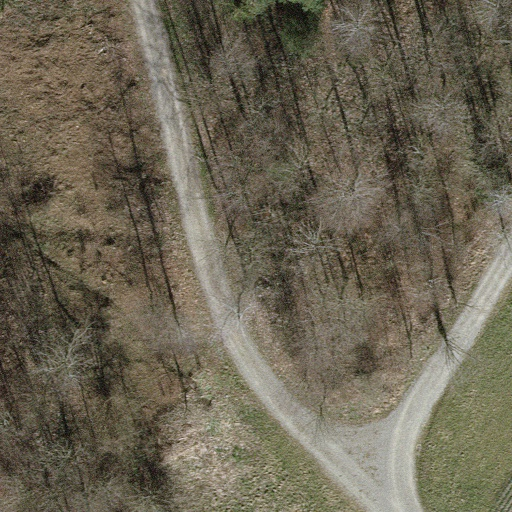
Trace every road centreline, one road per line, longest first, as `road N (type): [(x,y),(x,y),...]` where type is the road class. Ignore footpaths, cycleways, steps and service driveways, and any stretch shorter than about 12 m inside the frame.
road 1 (track): [(382,495),(290,416),(256,367),(211,234),(151,0)]
road 2 (track): [(401,511),(382,495),(511,262)]
